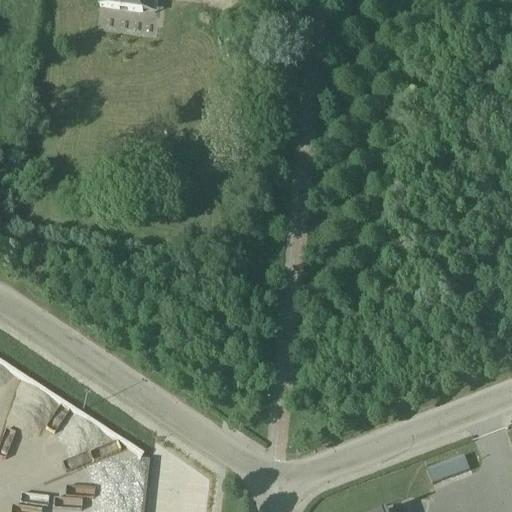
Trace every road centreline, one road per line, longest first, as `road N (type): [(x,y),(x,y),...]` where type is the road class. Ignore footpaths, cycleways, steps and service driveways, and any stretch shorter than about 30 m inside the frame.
road 1 (unclassified): [(276,489),(0,302)]
road 2 (unclassified): [(511,397),(276,489)]
